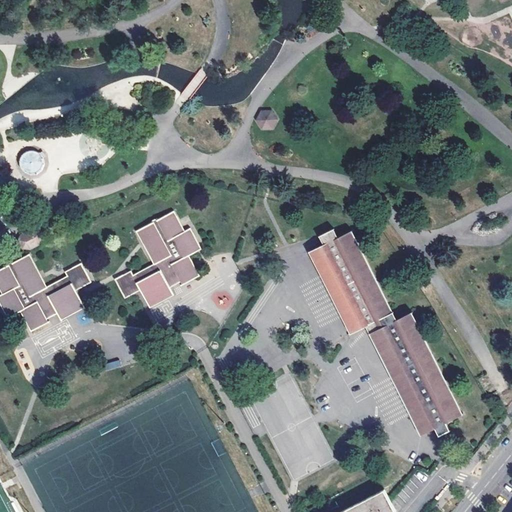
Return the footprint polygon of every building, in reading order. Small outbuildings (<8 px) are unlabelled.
[(511,0),(408,0),(413,10),(411,10),(413,14),(425,8),(432,23),(481,0),(501,0),(502,2),(505,0),(511,0)] [(274,128),(279,118),(274,109),(262,109),(257,119),(263,129),(274,128)] [(46,166),(46,161),(46,158),(45,156),(47,154),(44,150),(42,152),(41,151),(39,150),(38,149),(36,149),(34,149),(31,149),(28,150),(26,151),(24,152),(23,154),(22,156),(21,158),(20,161),(20,163),(20,165),(21,167),(23,169),(24,172),(26,173),(29,174),(32,175),(35,175),(38,174),(41,173),(43,171),(44,169),(46,166)] [(199,274),(193,262),(194,261),(191,257),(190,257),(188,253),(201,247),(195,235),(196,234),(194,230),(193,231),(190,226),(184,229),(179,218),(180,218),(178,213),(176,214),(174,210),(139,228),(152,253),(151,253),(153,258),(154,257),(156,260),(135,272),(133,267),(115,276),(126,296),(142,288),(150,303),(173,291),(171,285),(182,279),(183,282),(199,274)] [(42,226),(34,226),(21,232),(17,239),(22,248),(31,249),(42,243),(47,236),(42,226)] [(326,242),(312,248),(353,330),(369,323),(372,330),(371,330),(423,433),(436,426),(440,435),(450,429),(446,421),(462,413),(411,311),(394,319),(391,311),(392,311),(354,234),(351,229),(339,234),(335,226),(321,232),(323,237),(326,242)] [(47,284),(45,281),(46,280),(44,276),(42,276),(30,252),(0,267),(0,283),(5,292),(0,294),(0,296),(2,300),(1,301),(3,305),(4,305),(10,316),(23,309),(25,313),(24,313),(26,318),(27,318),(33,329),(49,321),(48,318),(59,311),(62,317),(86,304),(78,288),(92,280),(81,261),(66,269),(68,273),(47,284)] [(383,488),(336,511),(392,511),(395,511),(388,498),(383,488)]
